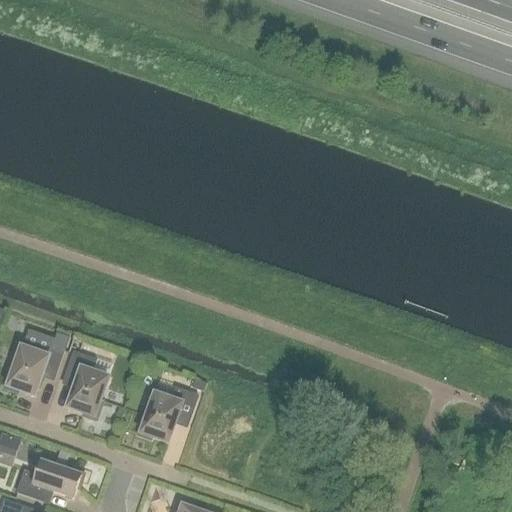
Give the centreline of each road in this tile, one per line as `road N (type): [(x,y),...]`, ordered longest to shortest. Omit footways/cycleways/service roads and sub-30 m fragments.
road 1 (motorway): [(331,0),(511,64)]
road 2 (unclassified): [(123,461),(0,417)]
